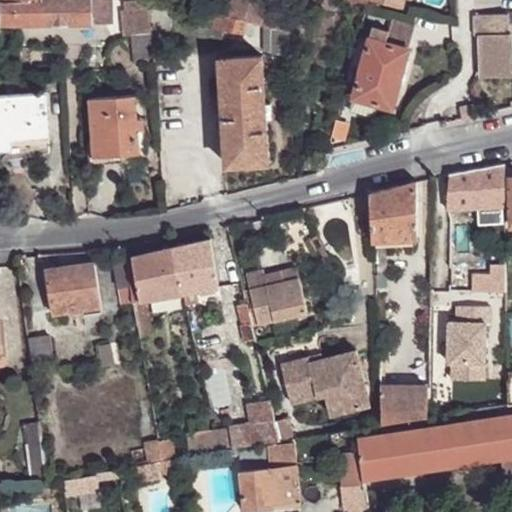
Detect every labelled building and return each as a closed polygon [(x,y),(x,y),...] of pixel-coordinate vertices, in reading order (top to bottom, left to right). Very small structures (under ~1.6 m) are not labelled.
[(1,0),(2,25),(16,24),(15,2),(15,0),(1,0)] [(15,2),(16,24),(113,24),(112,0),(59,0),(45,1),(15,2)] [(172,30),(176,3),(162,0),(149,0),(150,4),(152,29),(172,30)] [(249,0),(244,21),(246,22),(256,25),(260,25),(263,12),(265,12),(265,11),(268,2),(266,2),(266,0),(249,0)] [(226,17),(203,10),(176,3),(172,30),(210,41),(211,38),(223,41),(225,30),(223,29),(226,17)] [(125,33),(152,30),(152,29),(150,4),(122,8),(125,33)] [(263,12),(260,25),(265,27),(291,34),(293,18),(265,11),(265,12),(263,12)] [(511,22),(511,23),(510,14),(478,15),(479,35),(482,35),(484,76),(511,75),(511,22)] [(244,21),(226,17),(223,29),(225,30),(243,34),(246,22),(244,21)] [(256,25),(246,22),(243,34),(243,35),(254,35),(256,25)] [(291,34),(265,27),(264,51),(293,58),(291,34)] [(243,34),(225,30),(223,41),(241,46),(243,35),(243,34)] [(147,34),(133,35),(134,58),(148,57),(147,34)] [(370,40),(359,37),(344,93),(355,95),(370,40)] [(370,37),(370,40),(355,95),(355,98),(393,108),(408,48),(370,37)] [(267,115),(266,102),(262,56),(220,59),(228,165),(269,162),(267,115)] [(0,149),(12,149),(12,138),(35,137),(34,118),(49,117),(48,93),(0,96),(0,149)] [(139,132),(139,120),(137,94),(92,97),(94,150),(124,149),(124,153),(141,152),(139,132)] [(463,119),(475,116),(472,104),(460,106),(463,119)] [(51,146),(49,117),(34,118),(35,137),(12,138),(12,149),(51,146)] [(348,122),(337,119),(334,130),(332,137),(343,139),(348,122)] [(332,137),(334,130),(322,127),(317,143),(329,147),(332,137)] [(124,165),(124,153),(95,155),(94,150),(90,151),(91,166),(124,165)] [(481,221),(505,220),(504,163),(450,173),(448,210),(480,208),(481,221)] [(371,191),(374,239),(417,237),(418,180),(371,191)] [(374,239),(374,250),(417,248),(417,237),(374,239)] [(210,238),(176,246),(184,292),(220,285),(210,238)] [(176,246),(173,246),(133,256),(141,301),(146,300),(184,292),(176,246)] [(135,302),(127,260),(114,262),(118,287),(121,286),(124,304),(135,302)] [(47,268),(53,312),(72,310),(83,308),(102,306),(96,261),(47,268)] [(492,274),(506,274),(506,263),(492,263),(492,274)] [(297,267),(282,270),(285,282),(300,279),(297,267)] [(247,274),(251,290),(267,286),(264,274),(263,270),(247,274)] [(267,286),(251,290),(258,323),(308,312),(300,279),(285,282),(282,270),(264,274),(267,286)] [(386,274),(378,274),(378,288),(387,287),(386,274)] [(332,287),(332,291),(345,288),(344,276),(342,277),(332,287)] [(141,301),(135,302),(139,325),(149,323),(146,300),(141,301)] [(252,325),(246,303),(234,305),(238,329),(252,325)] [(255,339),(252,325),(238,329),(240,342),(255,339)] [(28,337),(32,366),(54,364),(50,334),(28,337)] [(115,363),(111,343),(102,345),(106,365),(115,363)] [(359,351),(341,355),(348,388),(326,394),(331,414),(371,404),(359,351)] [(348,388),(341,355),(310,362),(309,357),(282,364),(291,402),(326,394),(348,388)] [(469,383),(471,411),(508,406),(507,381),(469,383)] [(230,430),(233,447),(279,441),(265,382),(252,385),(260,421),(229,427),(230,430)] [(381,386),(382,425),(428,418),(428,387),(381,386)] [(232,416),(231,409),(223,410),(224,417),(232,416)] [(511,416),(454,425),(461,465),(504,459),(511,457),(511,416)] [(281,439),(293,436),(289,418),(278,421),(281,439)] [(29,455),(44,452),(39,421),(24,422),(29,455)] [(164,421),(156,423),(159,440),(167,439),(164,421)] [(454,425),(360,439),(361,450),(364,479),(461,465),(454,425)] [(189,436),(191,453),(233,447),(230,430),(189,436)] [(159,440),(163,459),(175,456),(172,438),(167,439),(159,440)] [(150,461),(150,462),(157,460),(163,459),(159,440),(147,442),(147,447),(150,461)] [(239,451),(241,469),(296,464),(294,443),(239,451)] [(364,479),(361,450),(341,452),(344,486),(364,484),(364,479)] [(163,459),(157,460),(161,479),(180,476),(178,455),(175,456),(163,459)] [(511,511),(511,457),(504,459),(504,476),(502,476),(502,478),(506,479),(511,482),(511,498),(510,501),(503,503),(503,507),(506,506),(505,511),(511,511)] [(150,462),(137,465),(140,482),(161,479),(157,460),(150,462)] [(245,510),(269,507),(273,506),(273,501),(285,500),(302,499),(298,463),(296,464),(241,469),(245,510)] [(77,478),(80,498),(100,494),(97,475),(77,478)] [(48,482),(42,483),(43,495),(63,493),(62,484),(53,485),(52,482),(48,482)] [(367,511),(364,484),(344,486),(343,486),(345,511),(367,511)] [(273,506),(269,507),(269,511),(274,511),(286,510),(285,500),(273,501),(273,506)]
